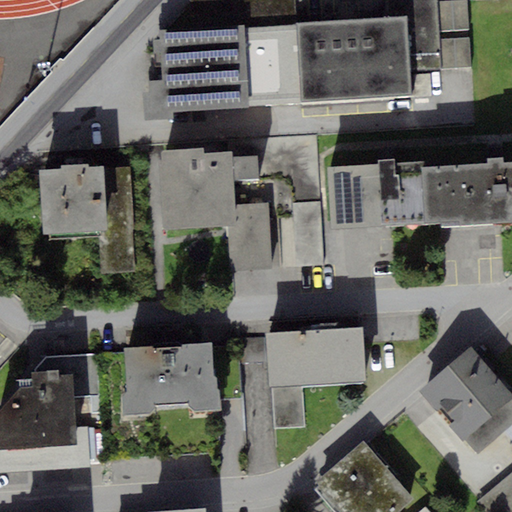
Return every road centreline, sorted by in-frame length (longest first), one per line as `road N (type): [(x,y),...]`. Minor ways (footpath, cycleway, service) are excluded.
road 1 (residential): [(0,505),(276,483),(314,463),(487,312)]
road 2 (residential): [(487,312),(427,299),(53,320),(0,302)]
road 3 (secondary): [(0,154),(145,0)]
